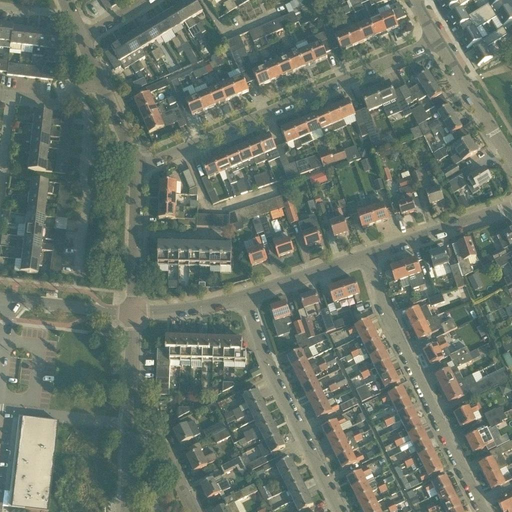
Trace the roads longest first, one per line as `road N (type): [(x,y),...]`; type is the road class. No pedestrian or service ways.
road 1 (residential): [(136,168),(435,39)]
road 2 (residential): [(483,511),(365,262)]
road 3 (residential): [(336,511),(258,347),(247,298)]
road 4 (residential): [(76,272),(88,115),(80,90)]
road 5 (residential): [(511,176),(435,39)]
road 6 (residential): [(365,262),(511,212)]
road 7 (residential): [(136,312),(136,168)]
road 8 (residential): [(136,312),(0,300)]
road 9 (residential): [(129,441),(136,312)]
road 10 (residential): [(247,298),(365,262)]
